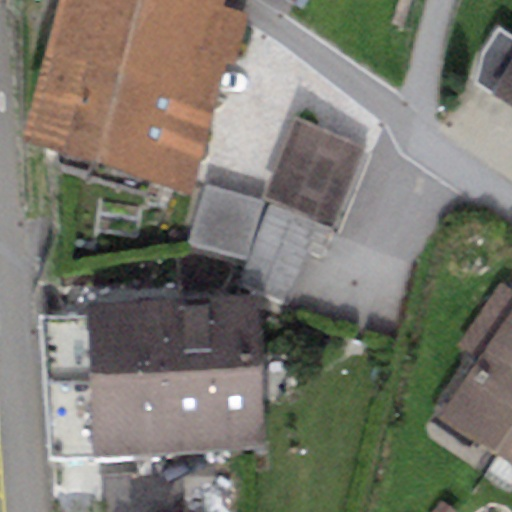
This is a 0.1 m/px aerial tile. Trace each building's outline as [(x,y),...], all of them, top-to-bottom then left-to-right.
[(225,8),(194,0),(65,0),(26,155),(194,197),(228,66),(235,68),(246,22),(223,16),(225,8)] [(511,77),(496,104),(511,113),(511,77)] [(368,149),(298,124),(265,202),(335,232),(368,149)] [(330,236),(269,210),(240,286),(292,304),(309,258),(322,262),(330,236)] [(479,365),(438,425),(511,475),(511,293),(502,287),(458,351),(479,365)] [(259,302),(83,312),(84,321),(44,323),(52,457),(94,455),(94,465),(267,456),(259,302)]
